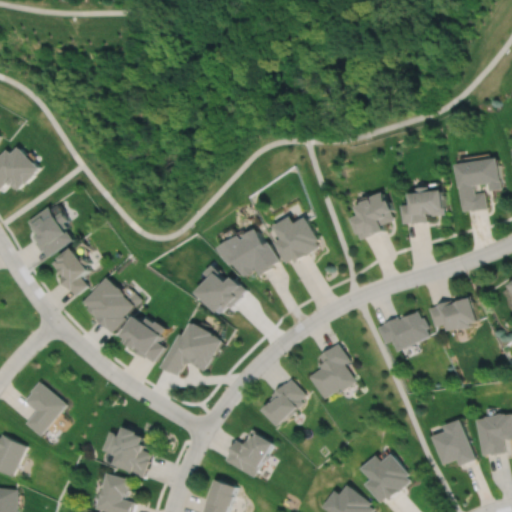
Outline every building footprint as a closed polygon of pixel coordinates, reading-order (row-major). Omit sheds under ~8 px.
[(10,145),(0,155),(0,183),(3,186),(10,179),(17,186),(20,186),(21,187),(28,180),(29,181),(39,171),(38,170),(44,164),(22,142),(15,150),(10,145)] [(456,165),(463,211),(472,209),(472,211),(489,208),(486,191),(476,193),(475,186),(490,183),(491,191),(503,189),(498,159),(456,165)] [(402,206),(404,224),(412,223),(413,224),(428,222),(428,217),(447,214),(446,208),(444,208),(442,192),(410,196),(411,204),(402,206)] [(353,220),(359,236),(360,235),(362,240),(375,235),(375,236),(385,232),(381,221),(382,220),(384,225),(396,220),(393,213),(393,212),(389,202),(387,203),(383,193),(369,198),(371,202),(363,205),(364,206),(357,209),(360,217),(353,220)] [(52,203),(31,218),(35,224),(34,224),(39,231),(35,233),(40,239),(39,240),(45,249),(45,248),(50,254),(75,236),(70,228),(71,228),(68,224),(70,223),(67,219),(71,216),(65,208),(59,212),(52,203)] [(278,222),(286,235),(278,239),(290,260),(297,256),(299,260),(313,252),(313,251),(324,244),(321,239),(324,237),(311,213),(300,219),(296,212),(278,222)] [(223,244),(230,258),(232,257),(235,262),(239,260),(246,271),(248,273),(258,268),(256,265),(258,264),(263,273),(278,264),(277,263),(284,258),(273,239),(270,241),(261,224),(248,231),(250,234),(246,236),(244,232),(223,244)] [(76,244),(55,260),(65,273),(63,275),(72,287),(73,287),(78,293),(91,283),(84,273),(93,266),(76,244)] [(202,289),(222,309),(227,304),(228,305),(231,302),(234,305),(245,294),(244,293),(250,288),(245,283),(246,282),(237,273),(232,279),(223,270),(224,269),(217,262),(209,270),(215,276),(202,289)] [(110,274),(87,298),(93,304),(91,306),(99,314),(98,315),(109,326),(110,325),(115,330),(129,315),(127,313),(143,297),(135,290),(130,295),(127,292),(128,291),(110,274)] [(431,306),(437,324),(450,320),(453,327),(464,324),(465,326),(476,323),(475,320),(482,318),(475,294),(459,299),(459,300),(455,301),(454,297),(438,302),(439,303),(431,306)] [(380,325),(388,341),(394,338),(399,349),(432,333),(429,326),(431,325),(427,315),(424,316),(420,308),(414,311),(413,310),(403,315),(404,316),(401,317),(400,314),(386,321),(386,322),(380,325)] [(140,312),(126,332),(129,334),(126,339),(133,344),(134,341),(139,344),(137,347),(149,356),(150,355),(157,360),(168,344),(161,340),(167,332),(140,312)] [(183,331),(164,364),(173,370),(174,369),(181,373),(187,362),(189,358),(193,360),(207,368),(211,362),(216,354),(216,353),(225,338),(214,332),(215,330),(198,320),(197,322),(194,319),(186,333),(183,331)] [(322,363),(324,366),(312,374),(327,397),(343,386),(344,389),(359,379),(347,362),(353,358),(342,341),(336,345),(336,344),(322,353),(326,360),(322,363)] [(287,381),(274,393),(275,394),(264,405),(281,423),(291,414),(292,415),(298,409),(297,408),(305,401),(303,398),(308,393),(293,377),(288,382),(287,381)] [(43,379),(34,390),(35,391),(28,399),(39,409),(28,421),(43,434),(70,402),(43,379)] [(481,418),(486,453),(494,452),(495,453),(510,451),(508,437),(511,437),(511,438),(511,412),(510,413),(510,412),(490,415),(490,416),(481,418)] [(435,434),(446,463),(460,457),(463,464),(479,458),(464,417),(448,424),(450,429),(435,434)] [(115,429),(107,448),(120,453),(116,463),(146,475),(149,468),(150,469),(154,459),(153,458),(156,452),(149,449),(151,443),(148,442),(150,435),(143,432),(144,430),(131,424),(127,434),(115,429)] [(238,438),(230,451),(231,452),(227,458),(255,475),(276,441),(255,427),(245,442),(238,438)] [(0,467),(15,475),(30,445),(6,432),(3,437),(2,436),(0,439),(0,467)] [(365,467),(374,478),(368,482),(383,501),(389,496),(392,499),(404,488),(404,487),(414,479),(410,475),(413,472),(395,452),(386,459),(381,453),(365,467)] [(102,496),(99,507),(116,511),(135,511),(138,501),(126,497),(127,495),(129,496),(130,494),(131,494),(133,488),(132,488),(132,486),(133,487),(135,480),(134,480),(134,478),(111,471),(103,497),(102,496)] [(219,477),(211,498),(208,497),(203,511),(228,511),(232,504),(233,504),(237,495),(236,494),(240,485),(219,477)] [(326,505),(335,511),(373,511),(377,508),(373,504),(375,501),(352,483),(344,493),(339,489),(326,505)] [(0,511),(18,511),(22,488),(0,485),(0,511)]
